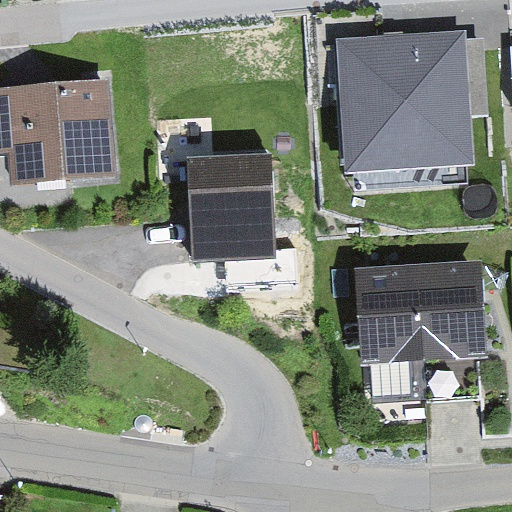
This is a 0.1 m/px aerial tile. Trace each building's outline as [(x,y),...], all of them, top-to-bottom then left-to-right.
[(481,38),(338,45),(345,169),(471,163),(468,108),(485,107),(481,38)] [(110,83),(0,90),(0,156),(9,156),(11,185),(117,178),(110,83)] [(273,156),(188,159),(192,263),(226,262),(276,261),(273,156)] [(276,261),(226,262),(227,287),(298,285),(297,260),(276,261)] [(482,262),(355,269),(360,366),(370,366),(372,406),(490,399),(482,262)]
